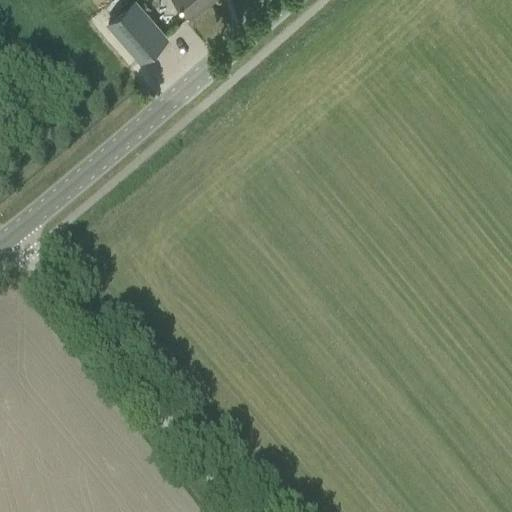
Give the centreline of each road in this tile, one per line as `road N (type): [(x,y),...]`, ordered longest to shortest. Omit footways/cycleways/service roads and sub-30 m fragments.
road 1 (unclassified): [(0,245),(290,0)]
road 2 (track): [(238,511),(24,259)]
